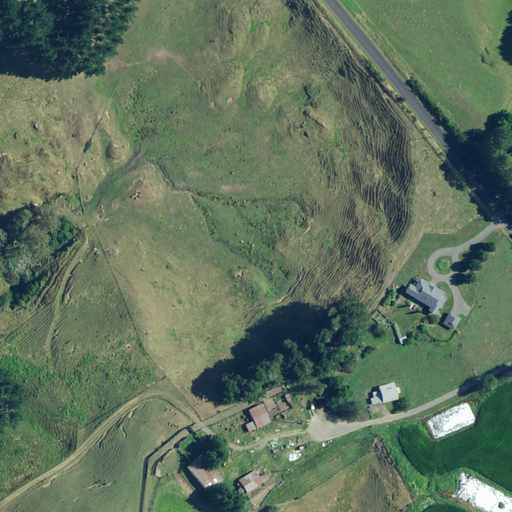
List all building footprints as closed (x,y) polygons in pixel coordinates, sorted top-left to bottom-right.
[(427,311),(435,315),(439,308),(441,309),(447,299),(444,291),(422,279),(415,280),(411,286),(407,284),(402,292),(429,308),(427,311)] [(443,325),(453,330),(459,320),(457,320),(459,318),(451,314),(450,315),(448,314),(443,325)] [(405,335),(398,338),(400,345),(408,342),(405,335)] [(383,403),(399,399),(397,393),(400,392),(399,387),(396,388),(394,382),(378,386),(379,391),(373,393),(374,398),(370,399),(372,405),(382,402),(383,403)] [(270,422),(262,403),(248,410),(253,421),(245,425),(248,432),(270,422)] [(222,479),(202,455),(187,467),(207,491),(222,479)] [(242,493),(243,493),(246,491),(247,493),(269,479),(264,473),(260,475),(258,473),(257,474),(255,470),(239,480),(240,482),(237,484),(239,488),(239,489),(238,490),(238,491),(238,492),(239,492),(239,493),(240,493),(240,494),(241,494),(242,494),(242,493)]
